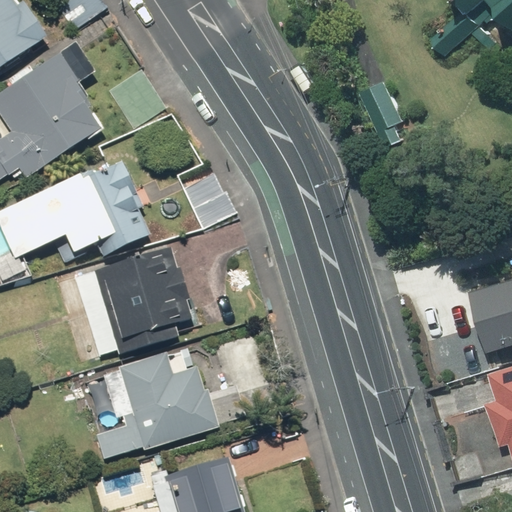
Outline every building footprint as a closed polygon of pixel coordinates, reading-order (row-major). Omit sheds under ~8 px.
[(0,0),(0,67),(41,39),(14,0),(0,0)] [(107,10),(100,0),(50,0),(72,33),(107,10)] [(502,10),(511,21),(511,0),(451,0),(460,11),(427,38),(444,58),(502,10)] [(12,184),(19,179),(22,183),(100,129),(85,107),(88,105),(76,88),(90,78),(69,46),(47,62),(0,94),(0,123),(7,133),(0,137),(0,182),(8,177),(12,184)] [(164,110),(138,71),(107,90),(133,130),(164,110)] [(388,152),(406,144),(399,127),(407,123),(389,82),(362,95),(388,152)] [(66,259),(91,247),(98,263),(148,239),(135,212),(143,208),(121,163),(94,176),(91,170),(0,213),(0,243),(9,263),(57,240),(66,259)] [(174,330),(188,326),(165,251),(71,280),(97,364),(177,340),(174,330)] [(511,281),(471,295),(490,355),(511,347),(511,281)] [(101,463),(140,451),(141,454),(214,432),(194,368),(168,376),(162,356),(99,375),(113,422),(119,421),(122,430),(93,439),(101,463)] [(511,369),(491,376),(500,403),(488,406),(501,449),(511,445),(511,369)] [(237,511),(222,462),(157,483),(166,511),(237,511)]
